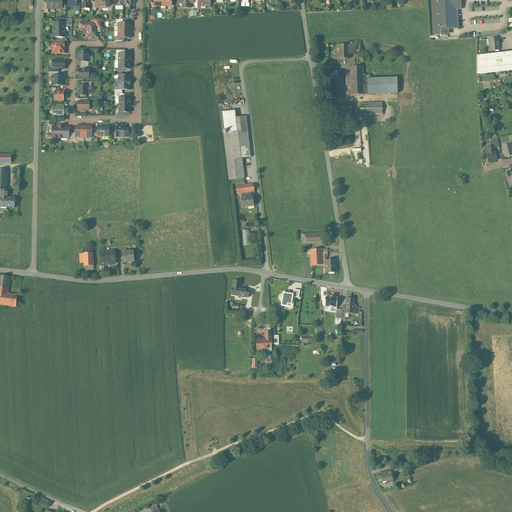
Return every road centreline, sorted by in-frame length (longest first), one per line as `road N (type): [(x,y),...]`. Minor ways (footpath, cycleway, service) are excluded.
road 1 (residential): [(310,62),(242,66),(268,274)]
road 2 (residential): [(32,273),(38,0)]
road 3 (residential): [(32,273),(85,280),(228,269),(268,274)]
road 4 (residential): [(348,288),(310,62)]
road 5 (residential): [(367,291),(367,462),(390,511)]
road 6 (residential): [(137,45),(137,119),(71,121),(72,45)]
road 7 (residential): [(367,291),(511,314)]
